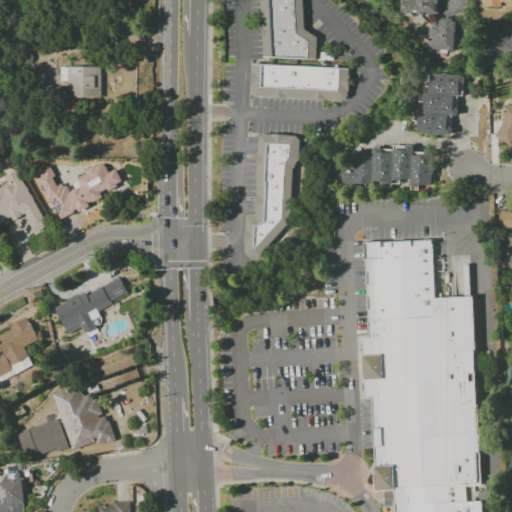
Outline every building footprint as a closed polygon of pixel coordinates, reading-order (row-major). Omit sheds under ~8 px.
[(304,0),(306,30),(319,38),(318,60),(263,58),(260,0),(304,0)] [(437,14),(436,0),(400,0),(400,14),(437,14)] [(427,50),(454,51),(455,19),(438,18),(438,29),(428,29),(427,50)] [(511,30),(509,37),(499,31),(493,41),(488,39),(482,51),(510,66),(511,62),(511,30)] [(254,64),(350,69),(349,96),(345,100),(255,96),(252,92),(254,64)] [(60,82),(67,81),(67,98),(101,98),(100,67),(59,67),(60,82)] [(463,76),(430,74),(429,95),(423,94),(422,113),(417,113),(416,134),(449,136),(450,114),(453,115),(454,96),(462,96),(463,76)] [(511,105),(500,105),(499,141),(511,141),(511,105)] [(246,220),(248,217),(255,217),(262,135),(295,137),(300,139),(300,161),(294,168),(290,223),(242,274),(246,220)] [(430,185),(430,152),(412,152),(412,147),(371,147),(371,160),(342,160),(342,184),(371,184),(371,182),(381,182),(381,187),(391,187),(391,180),(408,180),(408,185),(430,185)] [(33,176),(59,221),(123,184),(114,169),(108,173),(102,162),(75,178),(79,186),(69,192),(64,183),(59,186),(48,167),(33,176)] [(0,222),(10,218),(11,220),(24,214),(32,233),(46,226),(18,169),(3,177),(7,184),(0,187),(0,222)] [(511,212),(498,212),(498,228),(511,228),(511,212)] [(369,246),(371,321),(433,319),(433,300),(431,244),(369,246)] [(53,307),(66,334),(81,327),(84,334),(95,328),(92,321),(100,317),(96,309),(126,294),(118,278),(85,295),(84,292),(53,307)] [(371,321),(433,319),(433,300),(474,299),(480,482),(395,484),(377,486),(375,398),(368,398),(367,340),(371,340),(371,321)] [(0,378),(32,364),(23,346),(37,340),(27,319),(0,332),(0,349),(2,355),(0,356),(0,378)] [(70,451),(113,439),(106,415),(101,417),(93,393),(80,397),(76,386),(53,393),(70,451)] [(26,460),(67,444),(57,418),(16,434),(26,460)] [(0,511),(23,511),(19,473),(0,474),(0,498),(1,504),(0,503),(0,511)] [(395,511),(395,484),(480,482),(481,511),(395,511)] [(99,511),(99,508),(115,508),(114,504),(130,503),(130,511),(99,511)]
